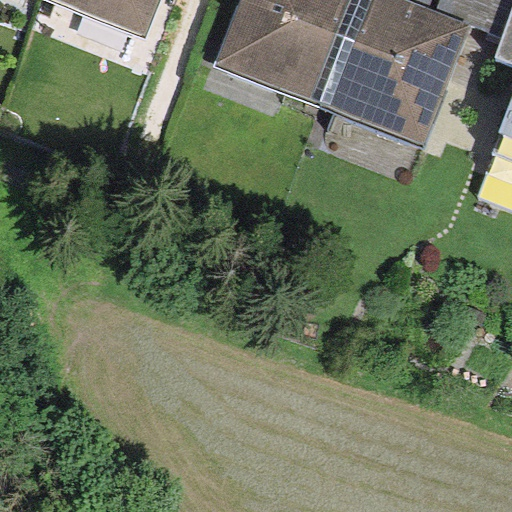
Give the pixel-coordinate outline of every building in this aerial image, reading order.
[(44,0),(43,3),(144,39),(157,0),(44,0)] [(325,108),(365,0),(238,0),(214,65),(325,108)] [(365,0),(325,108),(423,147),(470,26),(428,10),(401,0),(365,0)] [(401,0),(428,10),(431,0),(401,0)] [(470,26),(503,39),(511,16),(511,0),(431,0),(428,10),(470,26)] [(511,16),(503,39),(496,60),(511,66),(511,16)] [(511,208),(511,98),(497,135),(503,137),(480,196),(511,208)]
